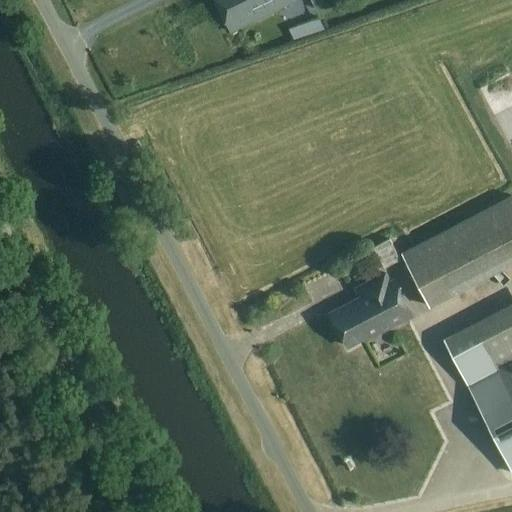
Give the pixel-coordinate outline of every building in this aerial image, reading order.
[(214,0),(230,32),(295,0),(214,0)] [(430,308),(471,286),(442,231),(401,253),(430,308)] [(357,295),(327,311),(346,348),(363,340),(364,342),(412,316),(392,280),(390,281),(384,271),(353,287),(357,295)] [(324,309),(351,295),(345,284),(318,299),(324,309)] [(511,305),(439,335),(459,386),(465,383),(504,477),(511,473),(511,305)]
